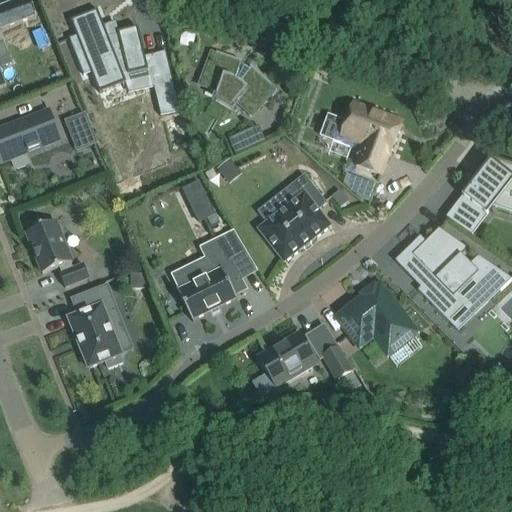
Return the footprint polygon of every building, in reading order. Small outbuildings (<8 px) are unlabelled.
[(14,0),(5,3),(10,18),(32,12),(28,0),(14,0)] [(99,11),(72,22),(78,37),(71,40),(86,77),(93,74),(101,94),(128,83),(125,75),(129,73),(130,75),(131,75),(132,80),(133,80),(150,75),(149,71),(150,70),(150,69),(155,67),(153,57),(147,58),(139,28),(119,33),(120,35),(110,38),(99,11)] [(151,29),(155,48),(166,46),(162,27),(151,29)] [(217,55),(213,54),(211,58),(201,86),(219,93),(216,100),(233,110),(237,103),(253,116),(272,93),(275,90),(272,87),(251,69),(249,72),(241,67),(243,64),(217,55)] [(172,77),(153,82),(154,89),(161,118),(181,113),(172,77)] [(364,147),(356,167),(381,177),(388,156),(390,157),(401,128),(398,122),(354,105),(346,126),(341,124),(334,142),(351,148),(353,143),(364,147)] [(47,114),(0,132),(0,145),(7,162),(58,142),(47,114)] [(87,116),(66,124),(72,137),(92,129),(87,116)] [(266,143),(259,128),(226,142),(233,157),(266,143)] [(173,145),(118,167),(127,190),(182,168),(173,145)] [(478,181),(463,199),(486,218),(507,193),(511,194),(511,166),(489,159),(474,178),(478,181)] [(226,182),(239,172),(230,161),(217,171),(226,182)] [(297,201),(258,231),(284,265),(331,228),(318,211),(326,205),(305,178),(289,190),(297,201)] [(199,183),(182,191),(199,224),(216,216),(199,183)] [(350,203),(340,191),(332,198),(341,210),(350,203)] [(60,276),(65,288),(89,279),(84,266),(73,270),(71,264),(73,263),(57,223),(27,235),(43,275),(60,269),(62,275),(60,276)] [(409,250),(396,263),(421,289),(418,292),(448,323),(466,306),(457,297),(473,281),(492,300),(511,281),(511,280),(479,258),(471,266),(462,257),(469,251),(440,231),(414,255),(409,250)] [(178,293),(193,323),(209,315),(210,315),(221,309),(238,301),(236,297),(248,292),(218,242),(201,250),(214,275),(200,282),(194,270),(177,278),(183,291),(178,293)] [(146,290),(146,276),(132,276),(132,290),(146,290)] [(106,363),(108,371),(124,365),(121,358),(123,357),(117,342),(128,337),(108,287),(73,301),(78,316),(69,320),(76,337),(76,338),(76,339),(80,337),(85,350),(81,352),(82,353),(89,370),(106,363)] [(419,337),(380,287),(338,320),(355,342),(364,335),(372,336),(390,359),(419,337)] [(511,295),(500,305),(510,318),(511,316),(511,295)] [(267,374),(277,389),(318,365),(300,335),(259,360),(261,363),(258,364),(265,375),(267,374)] [(320,357),(334,381),(350,372),(335,347),(320,357)] [(480,379),(467,367),(459,375),(471,387),(480,379)] [(507,390),(511,384),(511,376),(505,369),(496,378),(507,390)]
